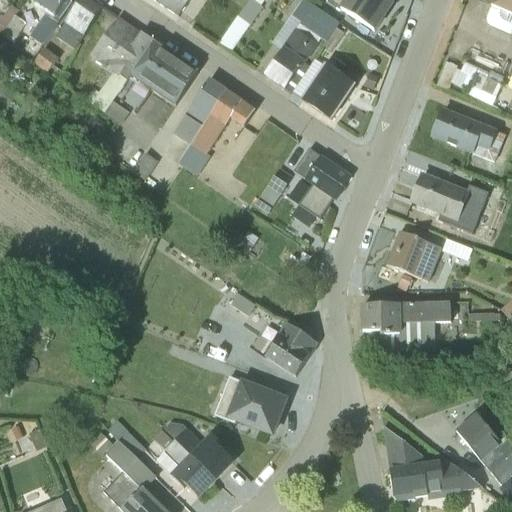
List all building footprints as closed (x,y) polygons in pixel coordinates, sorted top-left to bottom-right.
[(37,56),(73,0),(38,0),(35,6),(47,14),(42,21),(32,15),(25,25),(15,18),(1,39),(11,46),(25,26),(34,32),(24,48),(37,56)] [(102,10),(86,0),(81,0),(55,40),(74,53),(102,10)] [(149,0),(177,19),(189,0),(149,0)] [(265,0),(250,0),(217,45),(229,54),(262,9),(260,8),(265,0)] [(322,0),(373,33),(394,2),(391,0),(322,0)] [(511,0),(487,0),(485,6),(486,7),(489,8),(485,22),(486,26),(489,29),(511,38),(511,0)] [(325,44),(338,24),(312,7),(302,1),(271,46),(281,52),(263,78),(289,96),(308,68),(304,65),(317,47),(316,46),(320,41),(325,44)] [(152,45),(117,21),(90,60),(112,75),(107,81),(99,75),(93,84),(101,90),(91,106),(104,115),(112,103),(152,45)] [(343,35),(335,29),(322,47),(331,53),(343,35)] [(152,45),(130,78),(175,109),(197,75),(152,45)] [(56,61),(43,52),(33,66),(53,81),(59,73),(52,67),(56,61)] [(466,62),(454,88),(493,106),(505,79),(466,62)] [(353,88),(324,69),(301,103),(330,122),(353,88)] [(224,93),(208,82),(172,135),(189,146),(224,93)] [(189,146),(177,165),(192,175),(196,178),(209,159),(205,156),(230,121),(242,129),(253,113),(224,93),(189,146)] [(128,115),(112,103),(104,115),(120,127),(128,115)] [(442,113),(431,140),(494,164),(504,137),(442,113)] [(90,120),(82,132),(97,141),(105,129),(90,120)] [(334,203),(350,179),(308,151),(293,174),(311,186),(297,207),(318,222),(333,202),(334,203)] [(132,175),(143,183),(156,164),(145,156),(132,175)] [(465,193),(420,175),(408,206),(438,218),(436,223),(470,236),(486,196),(467,189),(465,193)] [(272,180),(257,210),(271,216),(286,187),(272,180)] [(440,252),(398,235),(385,268),(427,284),(440,252)] [(443,252),(468,262),(472,252),(447,242),(443,252)] [(296,266),(288,282),(296,286),(310,259),(301,255),(301,256),(299,261),(290,257),(287,261),(296,266)] [(253,307),(237,296),(229,307),(246,318),(253,307)] [(511,318),(511,300),(503,307),(511,318)] [(434,325),(449,325),(449,305),(399,306),(398,307),(361,308),(362,334),(380,334),(380,337),(383,337),(385,354),(433,354),(434,325)] [(316,345),(285,325),(278,337),(278,338),(265,360),(295,379),(316,345)] [(264,394),(228,380),(213,418),(234,426),(235,422),(271,436),(284,403),(263,395),(264,394)] [(475,417),(455,432),(479,463),(480,463),(499,486),(511,475),(511,448),(505,440),(498,444),(475,417)] [(145,452),(116,424),(107,433),(136,461),(145,452)] [(168,425),(162,431),(214,482),(231,465),(220,454),(222,451),(209,438),(201,446),(181,427),(168,425)] [(460,494),(481,491),(481,490),(447,464),(422,466),(421,458),(383,430),(392,499),(394,499),(395,504),(426,500),(427,502),(427,503),(460,498),(460,494)] [(152,441),(162,451),(170,442),(159,433),(152,441)] [(111,445),(100,435),(89,446),(99,457),(100,456),(111,445)] [(174,443),(163,454),(155,463),(170,477),(183,490),(185,488),(196,499),(214,482),(174,443)] [(154,480),(118,444),(105,457),(123,475),(103,495),(121,511),(120,511),(164,511),(144,492),(154,480)] [(64,511),(60,502),(35,511),(64,511)]
